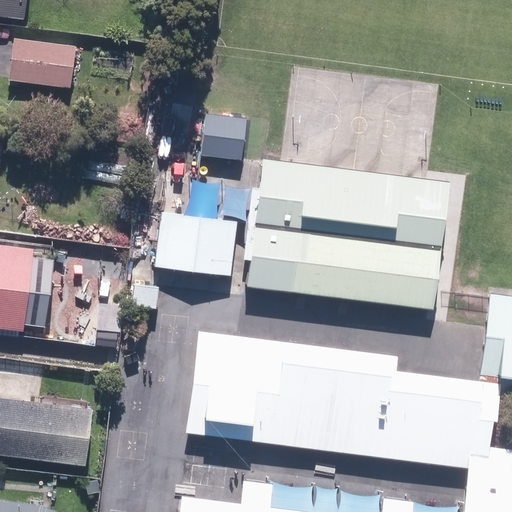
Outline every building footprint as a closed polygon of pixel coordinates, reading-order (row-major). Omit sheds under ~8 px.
[(30,0),(0,0),(0,14),(27,18),(30,0)] [(79,45),(17,36),(11,78),(73,87),(79,45)] [(249,118),(204,113),(200,151),(244,157),(249,118)] [(273,156),(266,155),(250,283),(437,306),(439,290),(452,182),(284,159),(273,156)] [(165,208),(158,264),(234,274),(241,219),(165,208)] [(160,284),(138,281),(136,304),(158,306),(160,284)] [(83,319),(64,317),(62,305),(52,295),(1,288),(0,293),(0,322),(59,331),(58,335),(80,338),(83,319)] [(511,290),(491,288),(490,295),(480,375),(503,378),(502,389),(511,390),(511,290)] [(401,350),(199,326),(186,431),(469,464),(470,451),(488,453),(489,445),(510,447),(510,444),(511,428),(511,415),(499,414),(502,389),(503,378),(480,375),(400,366),(401,350)] [(96,406),(0,393),(0,451),(88,463),(96,406)] [(488,453),(470,451),(469,464),(462,511),(511,511),(511,444),(510,444),(510,447),(489,445),(488,453)] [(399,511),(184,485),(181,511),(399,511)] [(70,511),(46,501),(0,495),(0,511),(70,511)]
